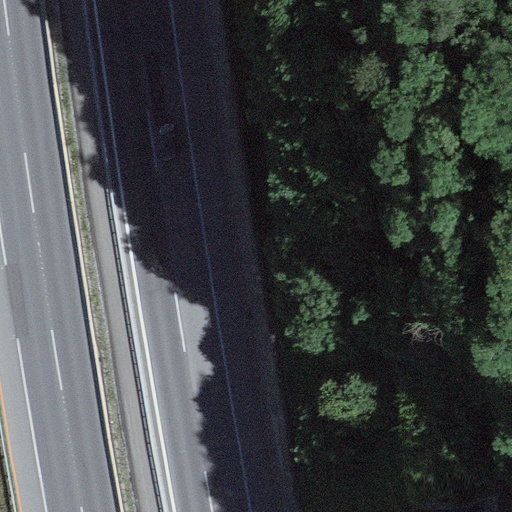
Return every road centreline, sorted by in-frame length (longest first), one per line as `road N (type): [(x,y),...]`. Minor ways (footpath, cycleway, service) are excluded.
road 1 (motorway): [(210,511),(129,0)]
road 2 (motorway): [(5,0),(82,511)]
